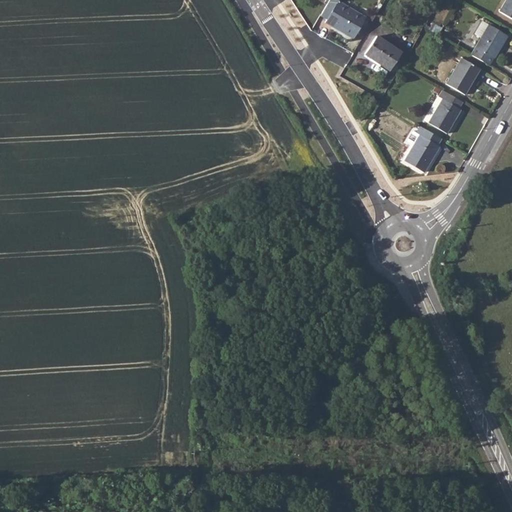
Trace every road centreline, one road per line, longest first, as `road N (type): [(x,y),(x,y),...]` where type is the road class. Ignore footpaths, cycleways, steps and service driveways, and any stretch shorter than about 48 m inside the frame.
road 1 (secondary): [(402,220),(254,1)]
road 2 (secondary): [(254,1),(384,231)]
road 3 (secondary): [(400,264),(511,496)]
road 4 (secondary): [(511,470),(421,256)]
